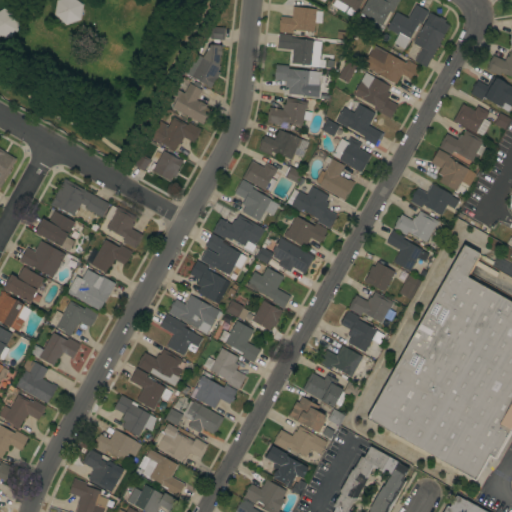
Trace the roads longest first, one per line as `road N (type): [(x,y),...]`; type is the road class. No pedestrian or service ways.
road 1 (residential): [(479,14),(205,511)]
road 2 (residential): [(248,0),(232,135),(27,511)]
road 3 (residential): [(0,116),(183,220)]
